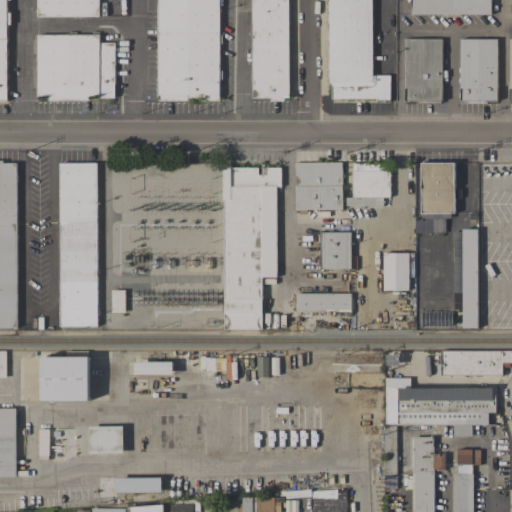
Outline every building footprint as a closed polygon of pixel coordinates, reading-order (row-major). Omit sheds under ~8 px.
[(0,0),(7,0),(7,12),(10,12),(10,24),(7,24),(7,100),(0,100),(0,0)] [(99,0),(99,16),(37,17),(37,0),(99,0)] [(222,0),(222,6),(219,5),(219,35),(222,35),(222,44),(219,44),(219,70),(222,70),(222,79),(219,79),(219,101),(201,100),(201,98),(187,98),(187,100),(158,100),(158,0),(222,0)] [(288,0),(289,98),(284,98),(284,100),(271,101),(271,98),(252,98),(252,0),(288,0)] [(372,0),(372,75),(390,75),(390,100),(376,100),(376,99),(331,99),(331,83),(329,83),(329,0),(372,0)] [(411,0),(491,0),(491,14),(461,14),(461,17),(441,17),(441,14),(411,14),(411,0)] [(99,97),(88,97),(88,100),(49,101),(49,97),(38,97),(37,35),(69,35),(69,32),(76,32),(76,35),(92,35),(92,32),(99,32),(99,43),(99,97)] [(442,101),(440,101),(440,103),(415,103),(415,101),(404,101),(405,39),(442,39),(442,101)] [(497,101),(486,101),(486,103),(461,103),(461,101),(460,101),(460,96),(458,96),(458,93),(460,93),(460,82),(458,82),(458,78),(460,78),(460,72),(458,72),(458,68),(460,68),(460,39),(497,39),(497,101)] [(115,43),(115,98),(99,98),(99,97),(99,43),(115,43)] [(17,328),(0,328),(0,161),(3,161),(3,163),(16,163),(17,328)] [(342,162),(342,209),(307,210),(307,214),(299,214),(299,210),(295,210),(295,163),(342,162)] [(97,326),(60,326),(60,163),(97,163),(97,326)] [(421,163),(455,163),(454,213),(421,213),(421,163)] [(223,199),(223,167),(258,167),(258,175),(266,175),(265,168),(281,168),(281,187),(276,187),(277,277),(262,277),(262,329),(224,329),(223,199)] [(390,171),(390,197),(383,197),(383,205),(346,206),(346,197),(353,197),(353,171),(390,171)] [(477,328),(462,328),(462,229),(477,229),(477,328)] [(350,232),(350,269),(320,269),(320,232),(350,232)] [(362,256),(353,256),(353,232),(362,232),(362,256)] [(409,290),(379,290),(379,266),(383,266),(383,253),(408,253),(409,290)] [(111,290),(125,290),(125,312),(112,312),(111,290)] [(351,293),(351,312),(295,312),(295,293),(351,293)] [(388,320),(388,310),(412,310),(412,320),(388,320)] [(511,350),(511,363),(511,367),(502,367),(502,376),(436,376),(436,364),(440,364),(440,351),(511,350)] [(66,357),(66,351),(88,351),(88,357),(89,357),(89,400),(42,401),(42,357),(66,357)] [(254,376),(267,376),(267,357),(254,357),(254,376)] [(173,362),(173,374),(135,374),(135,362),(173,362)] [(385,378),(410,378),(410,388),(385,388),(385,378)] [(495,388),(496,413),(485,413),(485,425),(397,425),(397,424),(385,424),(385,388),(410,388),(495,388)] [(0,408),(16,408),(16,477),(0,477),(0,408)] [(384,425),(396,425),(396,475),(384,475),(384,425)] [(453,436),(453,425),(472,425),(472,436),(453,436)] [(123,426),(123,453),(90,454),(89,427),(123,426)] [(49,455),(48,455),(48,460),(38,460),(38,429),(49,429),(49,455)] [(412,511),(412,437),(433,437),(433,447),(434,447),(434,454),(445,454),(445,469),(444,469),(444,471),(436,471),(436,469),(433,469),(433,511),(412,511)] [(453,511),(453,474),(457,474),(457,449),(472,449),(472,450),(480,450),(480,465),(471,465),(471,474),(473,474),(473,511),(453,511)] [(346,508),(345,508),(345,511),(311,511),(311,491),(337,489),(346,489),(346,508)] [(237,511),(237,495),(246,495),(246,497),(273,497),(273,502),(273,511),(237,511)]
